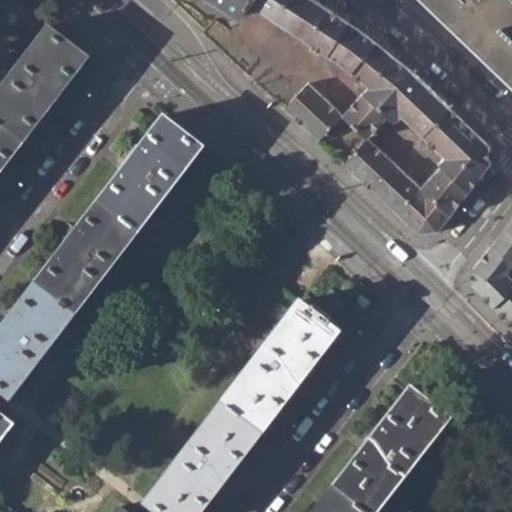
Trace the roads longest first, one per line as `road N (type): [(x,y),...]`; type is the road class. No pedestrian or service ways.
road 1 (tertiary): [(431,277),(205,74)]
road 2 (residential): [(413,303),(251,511)]
road 3 (tertiary): [(232,128),(413,303)]
road 4 (residential): [(142,61),(0,247)]
road 5 (residential): [(366,0),(511,129)]
road 6 (tertiary): [(413,303),(511,402)]
road 7 (residential): [(511,179),(431,277)]
